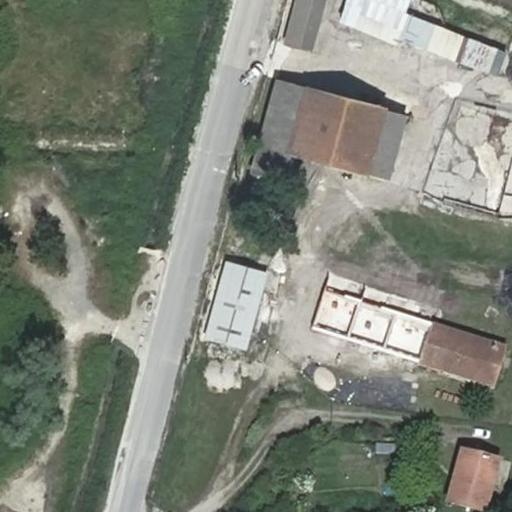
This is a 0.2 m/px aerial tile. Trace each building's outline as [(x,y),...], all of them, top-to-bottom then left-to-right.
[(314,49),(326,0),(298,0),(287,42),(314,49)] [(492,77),(502,49),(402,13),(406,0),(339,0),(332,20),(492,77)] [(290,143),(305,86),(279,79),(264,136),(290,143)] [(375,106),(305,86),(290,143),(359,162),(375,106)] [(409,116),(375,106),(359,162),(394,172),(409,116)] [(4,123),(3,156),(39,157),(40,123),(4,123)] [(454,143),(457,169),(472,167),(469,141),(454,143)] [(349,251),(359,230),(345,223),(335,245),(349,251)] [(95,286),(96,261),(83,260),(82,285),(95,286)] [(266,274),(227,263),(208,335),(247,346),(266,274)] [(355,303),(345,336),(489,381),(500,341),(430,320),(433,304),(361,284),(355,303)] [(345,336),(355,303),(332,296),(322,328),(345,336)] [(496,459),(457,448),(443,499),(481,510),(496,459)]
